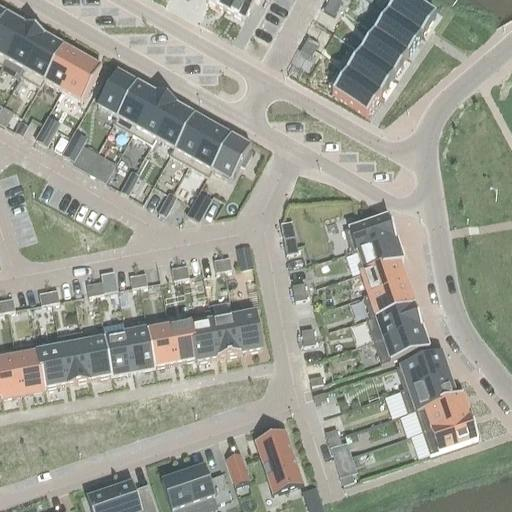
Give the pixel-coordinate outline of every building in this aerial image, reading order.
[(0,0),(0,9),(31,28),(36,20),(1,0),(0,0)] [(205,0),(204,2),(224,13),(231,0),(205,0)] [(231,0),(224,13),(243,24),(257,0),(262,0),(269,4),(270,0),(231,0)] [(331,0),(330,0),(327,6),(338,12),(341,5),(331,0)] [(406,0),(397,0),(386,16),(421,40),(435,19),(406,0)] [(327,6),(323,13),(334,19),(338,12),(327,6)] [(386,16),(372,36),(407,60),(421,40),(386,16)] [(5,63),(24,28),(24,27),(24,28),(5,17),(0,27),(0,69),(2,71),(6,64),(5,63)] [(6,64),(23,73),(24,74),(43,38),(24,28),(5,63),(6,64)] [(372,36),(359,56),(393,80),(407,60),(372,36)] [(44,39),(43,38),(24,74),(23,73),(19,80),(40,92),(44,85),(43,84),(62,50),(44,39)] [(307,41),(303,48),(314,54),(318,47),(307,41)] [(303,48),(299,55),(310,61),(314,54),(303,48)] [(43,84),(44,85),(62,95),(81,60),(62,50),(43,84)] [(359,56),(345,76),(380,100),(393,80),(359,56)] [(81,60),(62,95),(80,105),(81,106),(101,71),(100,70),(100,71),(81,60)] [(135,86),(117,76),(97,110),(116,121),(117,121),(136,86),(135,86)] [(345,76),(331,96),(366,120),(380,100),(345,76)] [(112,128),(131,139),(155,97),(155,96),(154,97),(136,86),(117,121),(116,121),(112,128)] [(174,107),(155,97),(131,139),(151,150),(155,143),(154,143),(174,107)] [(154,143),(155,143),(172,153),(173,153),(193,119),(175,108),(174,107),(154,143)] [(12,117),(3,112),(0,117),(0,128),(4,131),(12,117)] [(188,171),(212,129),(193,119),(173,153),(172,153),(168,160),(188,171)] [(59,128),(47,122),(35,144),(46,150),(59,128)] [(14,137),(21,141),(27,130),(20,126),(14,137)] [(208,182),(212,175),(211,175),(231,140),(212,129),(188,171),(208,182)] [(74,137),(62,159),(73,165),(85,143),(74,137)] [(249,150),(231,140),(211,175),(212,175),(229,185),(231,186),(240,170),(243,172),(251,157),(248,155),(250,151),(249,150)] [(107,163),(96,182),(105,187),(115,167),(107,163)] [(125,186),(132,190),(138,180),(131,176),(125,186)] [(132,190),(125,186),(120,196),(127,200),(132,190)] [(163,207),(170,211),(176,201),(169,197),(163,207)] [(198,226),(210,205),(199,198),(186,220),(198,226)] [(170,211),(163,207),(157,217),(164,221),(170,211)] [(352,258),(356,257),(356,256),(395,242),(387,220),(344,235),(352,258)] [(297,257),(294,241),(283,243),(286,259),(297,257)] [(403,265),(395,242),(356,256),(356,257),(363,276),(363,277),(398,265),(399,266),(403,265)] [(249,250),(236,253),(240,275),(253,272),(249,250)] [(223,275),(221,264),(220,260),(213,262),(216,277),(223,275)] [(221,264),(223,275),(231,274),(229,262),(221,264)] [(367,300),(406,287),(399,266),(398,265),(363,277),(363,276),(359,278),(367,299),(367,300)] [(178,271),(181,283),(188,282),(186,270),(178,271)] [(173,285),(181,283),(178,271),(170,273),(173,285)] [(137,279),(139,291),(147,290),(145,278),(137,279)] [(139,291),(137,279),(129,281),(131,293),(139,291)] [(93,288),(96,300),(104,298),(101,286),(93,288)] [(293,298),(305,295),(303,287),(291,290),(293,298)] [(413,309),(406,287),(367,300),(367,299),(362,301),(369,322),(370,323),(413,309)] [(88,301),(96,300),(93,288),(86,289),(88,301)] [(47,296),(50,308),(59,307),(56,295),(47,296)] [(305,295),(293,298),(294,306),(306,303),(305,295)] [(41,310),(50,308),(47,296),(38,298),(41,310)] [(12,303),(4,305),(6,316),(14,315),(12,303)] [(370,323),(369,322),(365,324),(373,347),(421,330),(413,309),(370,323)] [(261,354),(253,311),(229,316),(230,321),(231,320),(239,358),(261,354)] [(195,367),(217,363),(209,325),(211,324),(209,315),(186,319),(188,326),(187,326),(194,364),(195,364),(195,367)] [(230,321),(211,324),(209,325),(217,363),(239,358),(231,320),(230,321)] [(172,369),(194,364),(187,326),(165,331),(172,369)] [(428,353),(421,330),(373,347),(380,369),(428,353)] [(165,331),(143,335),(151,373),(172,369),(165,331)] [(300,335),(302,343),(313,341),(312,333),(300,335)] [(151,373),(143,335),(121,339),(129,377),(151,373)] [(76,338),(85,385),(107,381),(99,338),(82,342),(81,337),(76,338)] [(99,338),(107,381),(129,377),(121,339),(105,342),(104,337),(99,338)] [(58,351),(56,351),(63,389),(85,385),(76,338),(56,341),(58,351)] [(315,348),(313,341),(302,343),(303,351),(315,348)] [(42,396),(32,348),(12,352),(14,362),(12,362),(20,400),(42,396)] [(63,389),(56,351),(37,355),(36,348),(32,348),(42,396),(45,395),(45,393),(63,389)] [(439,357),(396,372),(403,394),(403,395),(447,380),(439,357)] [(0,403),(20,400),(12,362),(0,364),(0,403)] [(403,395),(403,394),(399,395),(406,419),(414,416),(414,415),(454,401),(454,400),(447,380),(403,395)] [(321,381),(309,383),(311,391),(322,388),(321,381)] [(324,397),(312,401),(315,408),(326,404),(324,397)] [(421,437),(469,421),(461,398),(454,400),(454,401),(414,415),(414,416),(421,437)] [(429,459),(477,443),(469,421),(421,437),(429,459)] [(327,445),(338,441),(336,433),(324,437),(327,445)] [(293,459),(290,460),(283,438),(286,437),(285,435),(253,445),(271,499),(303,489),(293,459)] [(338,441),(327,445),(329,452),(341,448),(338,441)] [(239,458),(225,463),(235,490),(248,485),(239,458)] [(208,484),(204,471),(160,486),(169,511),(181,511),(213,501),(215,509),(230,504),(221,479),(208,484)] [(351,478),(340,482),(342,490),(354,486),(351,478)] [(131,487),(86,502),(88,511),(154,511),(147,489),(134,494),(131,487)]
